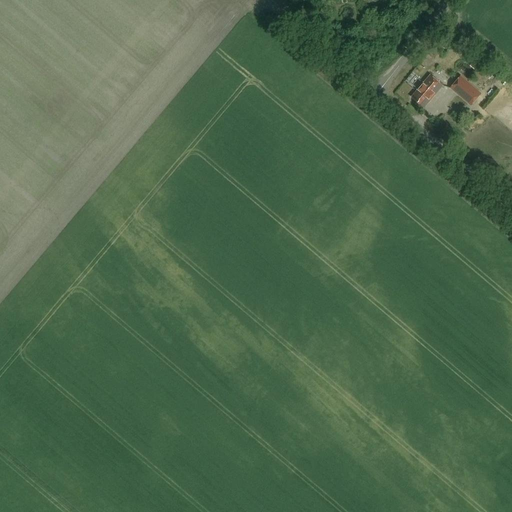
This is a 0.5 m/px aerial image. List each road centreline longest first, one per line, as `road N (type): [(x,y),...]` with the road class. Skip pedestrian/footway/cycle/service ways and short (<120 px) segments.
road 1 (unclassified): [(511,214),(377,100)]
road 2 (unclassified): [(377,100),(260,0)]
road 3 (unclassified): [(377,100),(458,0)]
